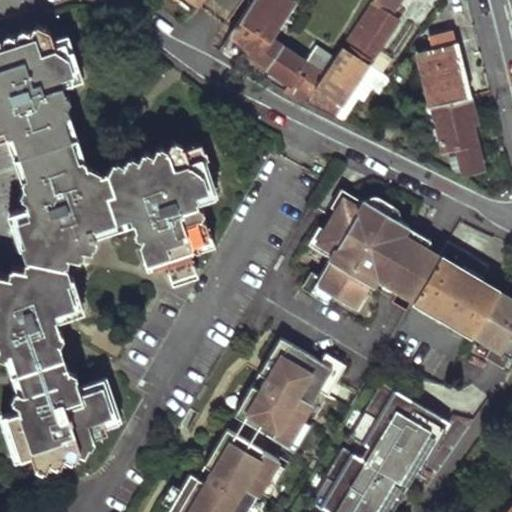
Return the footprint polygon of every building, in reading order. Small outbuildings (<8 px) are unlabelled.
[(168,0),(186,14),(196,0),(168,0)] [(268,68),(284,45),(271,36),(291,3),(286,0),(252,0),(230,36),(250,50),(247,56),(268,68)] [(395,0),(372,0),(342,45),(369,62),(395,21),(386,14),(395,0)] [(206,153),(201,137),(190,142),(178,138),(174,145),(163,141),(159,149),(148,145),(145,154),(135,151),(130,160),(121,155),(117,166),(101,169),(85,163),(83,155),(74,156),(59,111),(69,107),(65,97),(69,90),(62,88),(58,73),(70,69),(61,43),(52,45),(48,27),(32,22),(29,31),(19,27),(13,37),(5,33),(0,42),(0,41),(0,116),(7,119),(4,127),(20,185),(26,187),(21,195),(26,198),(31,213),(22,217),(31,244),(25,247),(29,256),(26,267),(12,264),(8,276),(0,274),(0,352),(2,354),(13,389),(11,398),(19,402),(23,417),(12,420),(20,448),(29,446),(33,465),(45,469),(50,456),(61,461),(63,452),(74,456),(77,449),(84,452),(93,432),(107,429),(101,409),(110,407),(98,381),(81,386),(78,376),(80,372),(70,368),(54,321),(59,309),(54,307),(50,285),(74,277),(67,257),(73,254),(67,241),(70,231),(83,235),(85,225),(93,228),(96,215),(91,213),(90,206),(129,194),(135,212),(130,222),(140,227),(135,236),(137,244),(141,243),(143,250),(159,245),(166,262),(190,254),(188,250),(193,242),(191,238),(209,233),(206,227),(210,226),(205,213),(199,211),(203,201),(195,198),(193,187),(206,183),(197,156),(206,153)] [(461,172),(480,167),(469,119),(475,118),(452,30),(428,36),(431,51),(417,53),(442,148),(455,146),(461,172)] [(305,102),(329,65),(316,56),(310,63),(284,45),(268,68),(278,75),(289,82),(283,90),(305,102)] [(329,114),(334,116),(369,62),(342,45),(329,65),(305,102),(329,114)] [(414,296),(440,253),(424,243),(430,234),(366,196),(360,205),(344,195),(319,239),(334,248),(314,282),(356,307),(377,273),(414,296)] [(474,258),(445,243),(440,253),(414,296),(412,299),(453,321),(469,333),(496,290),(476,280),(486,265),(474,258)] [(511,299),(496,290),(469,333),(482,340),(476,351),(487,359),(511,318),(511,299)] [(318,359),(279,336),(232,415),(293,451),(309,425),(300,420),(317,388),(327,395),(344,363),(325,350),(318,359)] [(451,427),(385,384),(352,437),(370,448),(363,460),(345,449),(312,502),(328,511),(394,511),(409,490),(404,487),(412,475),(418,479),(437,450),(451,427)] [(287,465),(225,426),(196,476),(188,472),(180,489),(170,482),(159,501),(168,506),(165,511),(167,511),(256,511),(262,503),(252,498),(258,488),(268,496),(287,465)] [(511,511),(511,500),(502,511),(511,511)]
